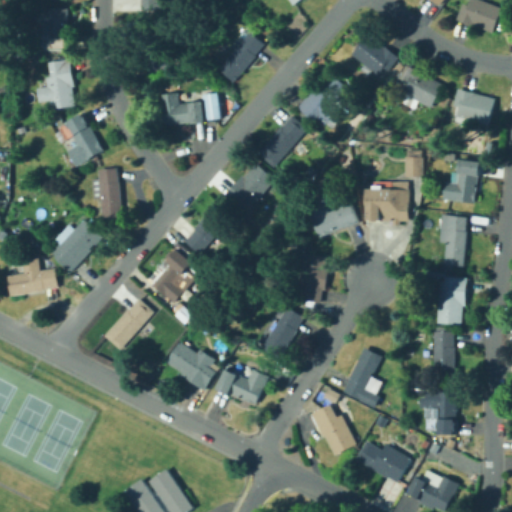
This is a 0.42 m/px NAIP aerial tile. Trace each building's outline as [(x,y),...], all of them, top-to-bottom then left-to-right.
[(160,0),(160,9),(143,9),(143,0),(160,0)] [(494,32),(475,24),(474,26),(457,19),(464,3),(469,5),(471,0),(485,0),(503,7),(494,32)] [(69,50),(41,50),(41,24),(38,24),(38,16),(38,7),(70,7),(70,31),(65,31),(65,37),(69,37),(69,50)] [(236,81),(221,69),(242,43),(239,40),(239,37),(245,26),(251,32),(253,31),(267,43),(257,55),(236,81)] [(367,78),(358,71),(365,63),(353,53),(370,32),(401,57),(390,71),(385,67),(379,75),(373,70),(367,78)] [(157,73),(148,54),(165,47),(173,66),(157,73)] [(25,77),(13,77),(13,56),(26,57),(25,77)] [(52,109),(51,100),(40,102),(38,88),(49,86),(47,76),(52,75),(50,61),(73,58),(77,86),(75,86),(78,106),(52,109)] [(400,72),(396,70),(402,62),(405,65),(400,72)] [(416,108),(404,101),(408,94),(404,92),(409,83),(403,79),(411,65),(445,84),(432,107),(420,101),(416,108)] [(327,124),(319,117),(316,121),(299,106),(317,85),(319,87),(333,71),(350,86),(336,102),(342,107),(327,124)] [(491,122),(458,114),(460,105),(455,104),(459,88),(477,91),(477,93),(496,98),(491,122)] [(166,125),(162,93),(180,91),(181,103),(205,99),(208,119),(166,125)] [(228,109),(224,105),(229,99),(233,103),(228,109)] [(78,165),(69,149),(79,144),(74,135),(67,139),(59,127),(84,112),(105,149),(78,165)] [(277,166),(260,152),(283,124),(284,125),(294,114),(310,127),(277,166)] [(472,128),(463,125),(465,117),(474,119),(472,128)] [(423,177),(407,176),(407,156),(424,156),(423,177)] [(476,202),(445,199),(447,181),(452,181),(453,171),(457,172),(458,158),(481,160),(476,202)] [(240,212),(223,198),(244,174),(246,176),(258,162),(277,179),(253,207),(248,202),(240,212)] [(103,217),(102,197),(94,198),(93,177),(99,177),(99,168),(119,167),(119,182),(122,181),(124,215),(103,217)] [(402,225),(394,225),(394,220),(369,221),(368,188),(375,188),(374,184),(385,184),(385,189),(411,188),(411,208),(409,208),(410,220),(402,220),(402,225)] [(321,237),(308,207),(326,199),(331,211),(348,203),(349,206),(353,204),(360,220),(321,237)] [(202,252),(195,247),(188,240),(196,229),(195,228),(217,202),(231,213),(228,217),(230,219),(218,234),(223,238),(216,246),(211,242),(202,252)] [(444,278),(431,277),(431,266),(442,267),(443,262),(446,262),(448,242),(441,241),(443,212),(445,213),(445,210),(456,211),(456,215),(469,216),(468,230),(466,266),(454,265),(454,269),(450,269),(450,274),(444,273),(444,278)] [(73,272),(56,255),(52,251),(60,242),(56,238),(71,223),(76,227),(85,217),(104,235),(92,248),(93,249),(73,272)] [(0,237),(0,228),(9,234),(5,240),(0,237)] [(307,240),(301,236),(305,229),(311,233),(307,240)] [(34,247),(28,242),(32,237),(38,242),(34,247)] [(151,278),(181,242),(198,256),(189,267),(198,275),(176,300),(151,278)] [(321,302),(296,297),(305,252),(328,256),(325,271),(330,272),(327,289),(324,288),(321,302)] [(12,295),(9,275),(25,272),(23,259),(40,256),(43,269),(57,267),(61,287),(12,295)] [(464,324),(439,322),(440,301),(436,301),(437,280),(446,281),(447,275),(468,276),(467,294),(467,305),(465,305),(464,324)] [(122,349),(106,334),(130,307),(131,309),(141,297),(156,311),(122,349)] [(192,325),(176,312),(184,303),(199,316),(192,325)] [(281,358),(263,347),(289,305),(306,316),(298,328),(299,329),(281,358)] [(142,339),(138,335),(145,327),(149,330),(142,339)] [(456,379),(435,378),(436,330),(455,331),(455,346),(456,379)] [(236,346),(229,342),(232,336),(239,340),(236,346)] [(206,390),(183,374),(184,372),(168,361),(181,340),(199,352),(201,348),(218,359),(215,362),(221,367),(206,390)] [(376,407),(345,391),(352,378),(351,377),(366,346),(384,355),(373,376),(384,381),(378,393),(382,395),(376,407)] [(257,404),(233,392),(232,394),(218,388),(227,368),(250,378),(255,368),(271,375),(257,404)] [(458,433),(439,432),(439,430),(431,430),(431,427),(427,427),(427,426),(426,426),(426,418),(438,419),(438,408),(421,407),(422,396),(427,396),(427,390),(459,391),(457,418),(458,433)] [(336,454),(326,435),(324,436),(313,413),(332,403),(339,416),(344,414),(358,443),(336,454)] [(399,482),(389,476),(388,477),(356,458),(368,439),(384,449),(388,443),(413,458),(399,482)] [(170,511),(148,479),(165,467),(191,506),(181,511),(170,511)] [(446,511),(436,506),(434,509),(420,501),(422,499),(408,492),(417,475),(424,479),(427,473),(431,475),(433,471),(444,477),(445,475),(461,483),(446,511)] [(138,511),(123,489),(140,477),(163,511),(138,511)]
